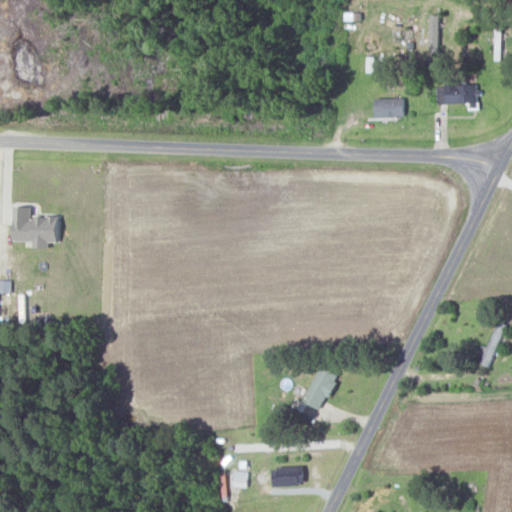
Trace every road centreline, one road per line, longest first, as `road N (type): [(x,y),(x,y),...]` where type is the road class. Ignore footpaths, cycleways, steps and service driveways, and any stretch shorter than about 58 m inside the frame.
road 1 (tertiary): [(502,164),(0,144)]
road 2 (residential): [(332,511),(511,145)]
